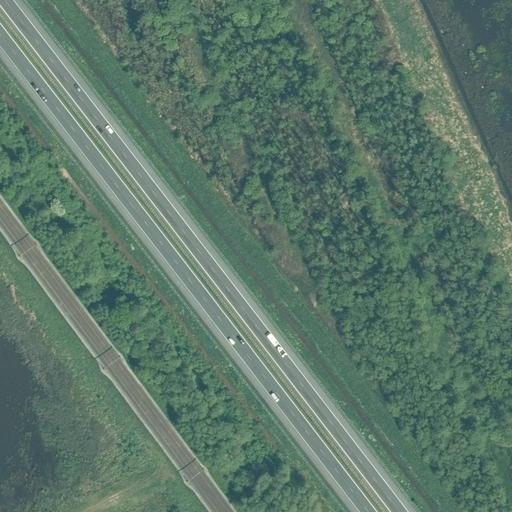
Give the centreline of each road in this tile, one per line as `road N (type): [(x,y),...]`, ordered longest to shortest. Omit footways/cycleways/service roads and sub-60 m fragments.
road 1 (motorway): [(398,511),(2,0)]
road 2 (motorway): [(0,36),(367,511)]
